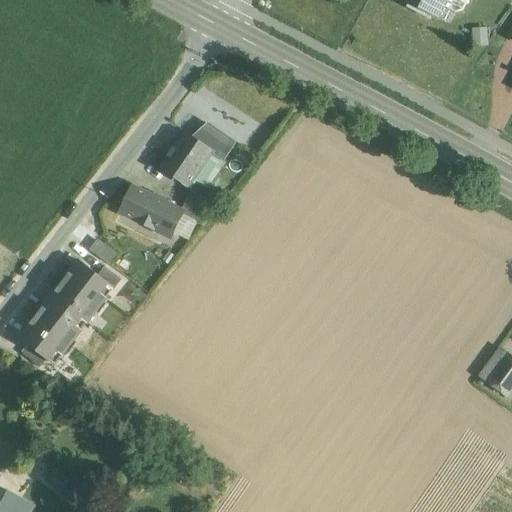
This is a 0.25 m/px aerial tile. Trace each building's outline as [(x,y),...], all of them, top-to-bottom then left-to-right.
[(403,0),(438,18),(447,0),(403,0)] [(199,141),(185,132),(174,148),(169,144),(164,152),(169,155),(160,168),(189,188),(194,180),(204,187),(208,186),(223,165),(223,161),(235,142),(210,125),(199,141)] [(182,211),(133,187),(123,208),(140,216),(137,221),(154,230),(156,225),(173,233),(182,214),(183,212),(182,211)] [(215,206),(192,190),(187,201),(209,213),(215,206)] [(209,213),(187,201),(182,211),(183,212),(182,214),(201,223),(209,213)] [(81,262),(21,339),(30,346),(47,359),(54,364),(114,287),(99,275),(81,262)] [(122,279),(105,267),(99,275),(114,287),(115,288),(122,279)] [(47,359),(30,346),(24,354),(40,367),(47,359)] [(511,355),(508,353),(487,382),(508,398),(511,391),(511,355)]
